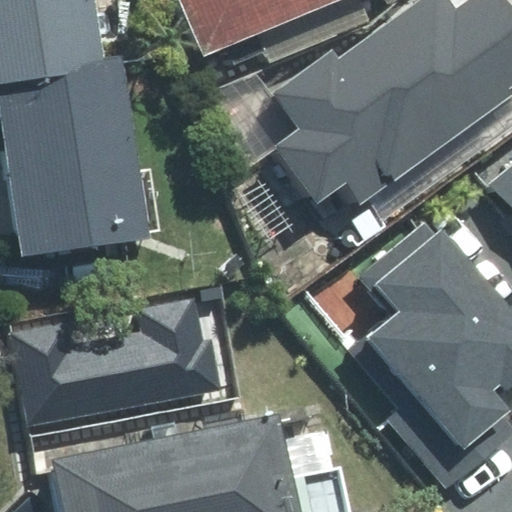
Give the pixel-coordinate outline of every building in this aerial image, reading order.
[(0,0),(0,82),(106,65),(96,0),(0,0)] [(182,0),(205,54),(335,0),(182,0)] [(331,50),(273,92),(300,128),(275,146),(317,203),(345,183),(361,204),(511,94),(511,90),(509,86),(511,83),(511,16),(500,0),(472,0),(457,12),(448,0),(422,0),(339,60),(331,50)] [(106,65),(0,82),(0,99),(26,258),(151,238),(150,232),(159,231),(149,171),(138,173),(119,63),(106,65)] [(511,167),(492,185),(511,208),(511,167)] [(511,388),(511,330),(423,225),(362,276),(395,315),(351,352),(401,411),(390,421),(446,487),(511,431),(511,426),(504,417),(511,410),(511,409),(502,397),(511,388)] [(59,325),(11,334),(28,426),(221,390),(211,338),(203,340),(195,298),(138,309),(143,334),(64,349),(59,325)] [(65,511),(348,511),(340,469),(292,479),(279,415),(55,461),(65,511)]
